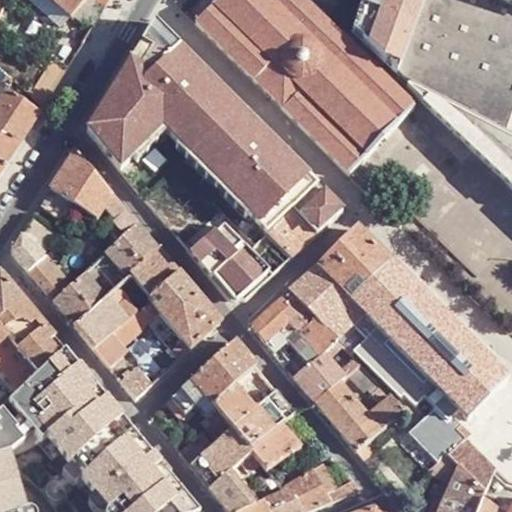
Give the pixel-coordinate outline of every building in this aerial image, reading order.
[(87,0),(50,0),(72,19),(87,0)] [(94,0),(105,9),(110,0),(94,0)] [(219,0),(196,25),(349,178),(414,109),(298,0),(219,0)] [(363,0),(352,37),(397,78),(425,0),(363,0)] [(511,0),(425,0),(397,78),(405,86),(407,87),(410,89),(425,97),(437,103),(457,114),(507,139),(511,141),(511,0)] [(133,142),(110,161),(215,287),(228,302),(245,303),(291,262),(268,238),(292,216),(316,240),(339,213),(153,28),(100,115),(133,142)] [(28,93),(44,108),(69,69),(50,57),(28,93)] [(14,80),(2,71),(0,72),(0,77),(9,86),(14,80)] [(511,141),(507,139),(457,114),(437,103),(425,97),(410,89),(407,87),(406,89),(511,188),(511,141)] [(0,104),(0,162),(5,171),(41,115),(8,94),(0,104)] [(87,134),(110,161),(133,142),(100,115),(87,134)] [(97,224),(103,214),(114,199),(77,155),(53,194),(76,210),(97,224)] [(53,194),(41,211),(64,227),(76,210),(53,194)] [(114,199),(103,214),(118,224),(127,214),(114,199)] [(292,216),(268,238),(291,262),(316,240),(292,216)] [(58,236),(36,219),(23,237),(42,259),(58,236)] [(158,251),(138,228),(105,257),(127,282),(130,278),(158,251)] [(318,270),(290,294),(338,344),(353,329),(366,317),(377,330),(422,376),(450,404),(468,423),(509,384),(358,231),(318,270)] [(42,259),(23,237),(12,255),(30,276),(45,262),(42,259)] [(179,276),(158,251),(130,278),(150,302),(179,276)] [(30,276),(54,304),(70,290),(70,289),(45,262),(30,276)] [(1,273),(0,274),(0,326),(2,329),(23,300),(1,273)] [(221,326),(179,276),(150,302),(149,303),(160,316),(174,334),(183,346),(190,354),(221,326)] [(70,290),(54,304),(75,330),(106,302),(85,277),(70,289),(70,290)] [(106,302),(75,330),(94,353),(136,315),(119,289),(116,291),(106,302)] [(338,344),(290,294),(252,330),(274,358),(288,346),(309,368),(311,371),(324,358),(338,344)] [(23,300),(2,329),(9,337),(7,339),(31,367),(39,376),(56,360),(65,352),(23,300)] [(160,316),(149,303),(140,311),(151,324),(160,316)] [(136,315),(94,353),(111,374),(130,356),(124,350),(145,332),(144,330),(151,324),(140,311),(136,315)] [(366,342),(377,330),(366,317),(353,329),(366,342)] [(0,326),(0,346),(1,346),(7,339),(9,337),(2,329),(0,326)] [(422,376),(377,330),(366,342),(357,351),(401,397),(402,396),(411,388),(422,376)] [(150,338),(145,332),(124,350),(130,356),(150,338)] [(31,367),(7,339),(1,346),(25,373),(31,367)] [(235,345),(192,384),(205,399),(213,409),(234,390),(256,370),(235,345)] [(190,354),(183,346),(176,353),(183,360),(190,354)] [(68,375),(77,368),(65,352),(56,360),(68,375)] [(152,389),(177,365),(170,358),(144,378),(152,389)] [(311,371),(309,368),(294,382),(316,408),(339,388),(341,390),(348,384),(341,376),(324,358),(311,371)] [(68,375),(56,360),(0,415),(0,511),(28,511),(12,456),(42,431),(72,468),(82,479),(109,511),(108,511),(198,511),(176,486),(166,493),(159,484),(151,475),(161,467),(105,401),(95,408),(88,399),(97,391),(77,368),(68,375)] [(362,370),(355,363),(341,376),(348,384),(362,370)] [(26,388),(39,376),(31,367),(25,373),(19,378),(26,388)] [(136,403),(152,389),(144,378),(138,371),(129,378),(125,374),(121,378),(124,382),(120,385),(136,403)] [(438,415),(450,404),(422,376),(411,388),(424,401),(438,415)] [(205,399),(192,384),(172,402),(171,403),(185,418),(205,399)] [(395,423),(405,414),(391,400),(383,407),(369,420),(341,390),(339,388),(316,408),(356,457),(395,423)] [(424,401),(411,388),(402,396),(415,409),(424,401)] [(213,409),(216,412),(232,432),(254,413),(234,390),(213,409)] [(382,390),(374,398),(383,407),(391,400),(382,390)] [(105,401),(97,391),(88,399),(95,408),(105,401)] [(254,413),(232,432),(252,455),(282,428),(295,416),(276,394),(254,413)] [(232,432),(216,412),(202,425),(218,445),(232,432)] [(437,466),(446,457),(431,441),(405,414),(395,423),(437,466)] [(456,432),(463,428),(454,419),(431,441),(446,457),(448,459),(466,442),(456,432)] [(282,428),(252,455),(267,473),(302,450),(282,428)] [(472,437),(463,428),(456,432),(466,442),(472,437)] [(252,455),(232,432),(218,445),(214,449),(190,469),(210,493),(231,475),(252,455)] [(202,436),(179,455),(190,469),(214,449),(202,436)] [(496,473),(466,442),(448,459),(459,469),(485,498),(496,473)] [(452,484),(459,469),(448,459),(446,457),(437,466),(436,477),(452,484)] [(176,486),(161,467),(151,475),(159,484),(166,493),(176,486)] [(76,485),(82,479),(72,468),(66,473),(76,485)] [(286,496),(300,511),(312,511),(331,505),(342,501),(322,468),(282,490),(286,496)] [(478,511),(482,504),(485,498),(459,469),(452,484),(439,511),(478,511)] [(231,475),(210,493),(225,511),(249,511),(259,508),(249,496),(240,487),(231,475)] [(277,499),(286,496),(282,490),(271,477),(263,484),(277,499)] [(244,484),(240,487),(249,496),(252,494),(244,484)] [(263,484),(252,494),(249,496),(259,508),(277,499),(263,484)] [(300,511),(286,496),(277,499),(259,508),(249,511),(300,511)]
